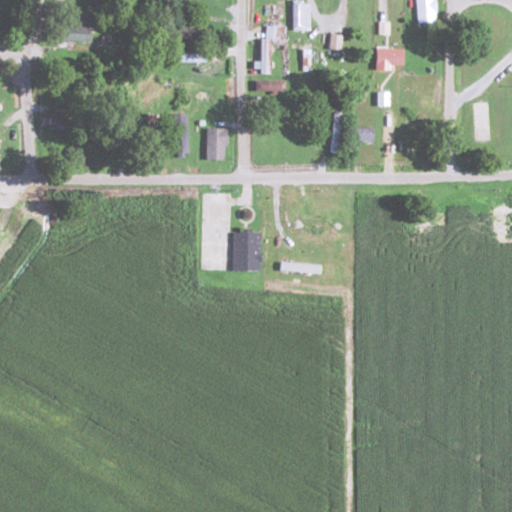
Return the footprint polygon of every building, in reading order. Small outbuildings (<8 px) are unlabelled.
[(306,0),(287,0),(287,30),(306,30),(306,0)] [(412,0),(412,22),(430,22),(430,0),(412,0)] [(54,42),(84,42),(84,18),(76,18),(76,24),(54,24),(54,42)] [(266,73),(266,38),(255,38),(255,73),(266,73)] [(331,149),(335,114),(327,113),(323,148),(331,149)] [(142,151),(151,151),(151,114),(142,114),(142,151)] [(37,126),(64,131),(65,121),(38,117),(37,126)] [(371,141),(372,127),(348,127),(347,141),(371,141)] [(201,159),(221,159),(221,128),(201,128),(201,159)] [(287,229),(335,229),(335,219),(287,219),(287,229)] [(228,270),(256,270),(256,232),(228,232),(228,270)] [(317,263),(275,263),(275,272),(317,272),(317,263)]
